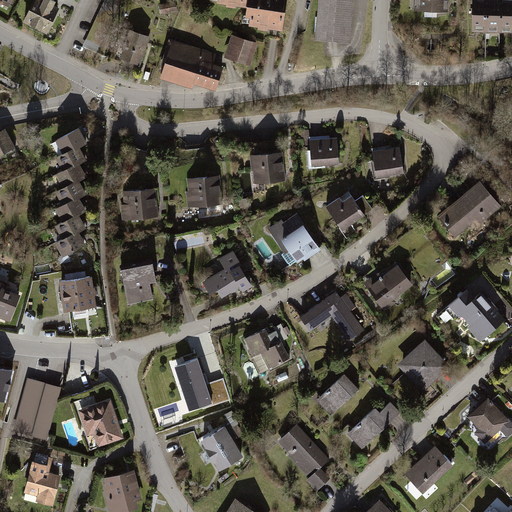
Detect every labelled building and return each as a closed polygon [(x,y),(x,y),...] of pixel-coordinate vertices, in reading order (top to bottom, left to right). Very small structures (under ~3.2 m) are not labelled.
[(39,0),(34,0),(25,20),(47,31),(58,9),(52,6),(55,1),(54,0),(53,0),(44,0),(43,2),(39,0)] [(249,0),(249,5),(247,16),(251,16),(250,23),(281,28),(285,0),(249,0)] [(319,0),(316,40),(349,42),(352,0),(319,0)] [(416,0),(417,10),(447,11),(447,0),(416,0)] [(473,0),(472,28),(486,29),(486,0),(473,0)] [(486,0),(486,29),(500,29),(500,0),(486,0)] [(511,0),(500,0),(500,29),(511,29),(511,0)] [(106,1),(103,7),(117,14),(120,7),(106,1)] [(169,3),(164,4),(165,12),(170,11),(176,10),(175,3),(169,4),(169,3)] [(103,7),(100,14),(114,20),(117,14),(103,7)] [(100,14),(97,20),(110,27),(114,20),(100,14)] [(97,20),(94,27),(107,33),(110,27),(97,20)] [(94,27),(91,34),(104,40),(107,33),(94,27)] [(131,31),(122,58),(123,58),(119,71),(135,76),(139,63),(147,36),(131,31)] [(91,34),(88,40),(101,47),(104,40),(91,34)] [(237,38),(231,57),(245,61),(251,42),(237,38)] [(88,40),(84,47),(98,53),(101,47),(88,40)] [(173,41),(163,70),(216,87),(222,70),(211,67),(215,55),(173,41)] [(78,129),(58,140),(65,153),(78,146),(85,142),(78,129)] [(3,130),(0,131),(0,153),(2,153),(3,155),(15,149),(14,146),(12,147),(3,130)] [(310,139),(312,165),(339,163),(337,137),(310,139)] [(65,153),(58,157),(64,170),(78,163),(85,159),(78,146),(65,153)] [(372,151),(376,176),(404,172),(400,146),(372,151)] [(255,168),(256,180),(283,178),(281,153),(251,155),(252,168),(255,168)] [(64,170),(57,174),(64,187),(78,180),(85,176),(78,163),(64,170)] [(187,191),(189,206),(194,206),(194,203),(220,201),(218,176),(216,176),(215,174),(209,174),(208,177),(188,179),(189,191),(187,191)] [(64,187),(57,190),(64,204),(77,197),(85,193),(78,180),(64,187)] [(453,220),(461,230),(479,214),(483,218),(499,205),(481,184),(441,218),(447,225),(449,223),(453,220)] [(128,204),(129,216),(156,213),(154,189),(124,192),(125,205),(128,204)] [(326,206),(341,227),(353,219),(355,221),(365,214),(364,214),(373,208),(364,195),(356,200),(353,195),(343,202),(340,197),(326,206)] [(64,204),(57,208),(64,221),(77,214),(84,210),(77,197),(64,204)] [(250,198),(239,199),(241,211),(252,210),(250,198)] [(64,221),(57,225),(64,238),(77,231),(84,228),(77,214),(64,221)] [(282,253),(290,265),(297,260),(305,254),(307,257),(319,249),(305,228),(306,227),(297,215),(284,224),(282,221),(270,229),(285,251),(282,253)] [(64,238),(57,242),(64,255),(84,244),(77,231),(64,238)] [(460,263),(468,256),(462,250),(455,257),(460,263)] [(227,269),(205,282),(210,292),(217,288),(221,294),(228,290),(229,291),(231,291),(232,291),(234,290),(235,289),(235,288),(236,286),(235,285),(239,283),(242,289),(250,284),(239,265),(240,264),(233,252),(221,259),(227,269)] [(140,296),(140,300),(152,298),(148,277),(155,276),(151,260),(121,266),(128,299),(140,296)] [(384,303),(387,307),(395,301),(392,297),(410,283),(397,266),(382,277),(381,275),(368,285),(383,304),(384,303)] [(62,280),(66,310),(74,309),(75,315),(88,313),(87,307),(94,306),(93,294),(94,294),(93,287),(91,287),(90,276),(85,277),(85,271),(73,273),(74,278),(62,280)] [(18,296),(2,289),(0,293),(0,312),(9,317),(18,296)] [(447,307),(454,316),(461,310),(473,324),(470,326),(481,338),(503,319),(481,293),(474,298),(466,290),(463,292),(463,291),(460,291),(458,293),(458,295),(458,296),(447,307)] [(301,316),(311,330),(332,314),(350,339),(363,329),(349,310),(354,306),(346,296),(341,299),(336,291),(301,316)] [(245,338),(254,356),(262,352),(269,367),(290,357),(281,341),(288,338),(281,323),(273,327),(276,333),(271,335),(270,333),(268,334),(265,328),(245,338)] [(425,343),(403,363),(423,386),(445,366),(425,343)] [(207,386),(197,358),(175,365),(189,409),(214,401),(216,405),(230,400),(224,381),(207,386)] [(0,368),(0,397),(5,399),(12,370),(0,368)] [(344,374),(321,396),(330,405),(327,409),(332,414),(358,388),(344,374)] [(60,387),(30,379),(16,429),(47,437),(60,387)] [(121,436),(109,402),(99,405),(94,388),(76,394),(86,424),(93,422),(100,443),(121,436)] [(488,398),(469,416),(478,426),(480,425),(482,427),(476,432),(486,440),(500,428),(507,435),(511,431),(511,422),(508,418),(507,419),(493,403),(494,402),(491,400),(490,401),(488,398)] [(358,442),(363,447),(400,412),(390,402),(379,412),(375,407),(352,429),(361,439),(358,442)] [(296,424),(282,437),(294,449),(289,454),(310,476),(308,478),(318,489),(330,478),(320,467),(329,459),(296,424)] [(224,427),(203,439),(208,448),(207,448),(214,460),(215,459),(221,468),(241,455),(224,427)] [(435,448),(409,473),(423,488),(452,462),(444,454),(442,456),(435,448)] [(36,454),(26,490),(40,493),(38,499),(52,502),(59,475),(47,472),(51,458),(36,454)] [(124,504),(125,509),(136,506),(134,499),(139,498),(134,480),(129,482),(126,472),(107,478),(110,486),(106,486),(112,507),(124,504)] [(366,511),(390,511),(379,500),(366,511)] [(254,511),(236,501),(228,511),(254,511)]
